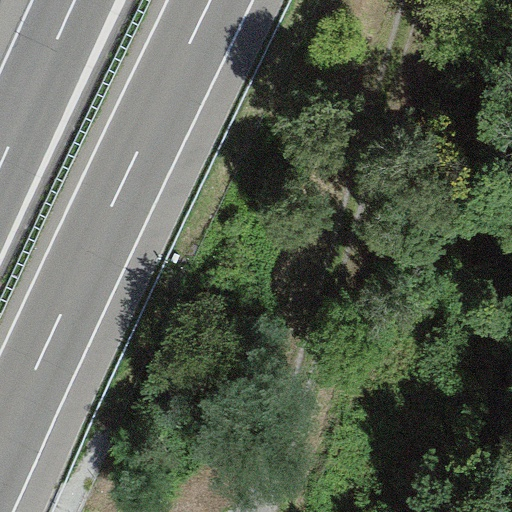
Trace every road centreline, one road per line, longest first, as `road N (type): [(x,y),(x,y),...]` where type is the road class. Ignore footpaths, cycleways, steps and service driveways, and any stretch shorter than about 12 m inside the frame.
road 1 (track): [(255,511),(423,0)]
road 2 (motorway): [(0,455),(214,0)]
road 3 (track): [(272,511),(511,218)]
road 4 (motorway): [(76,0),(0,168)]
